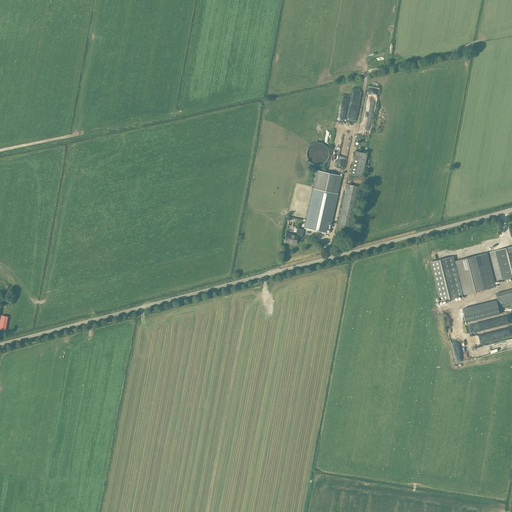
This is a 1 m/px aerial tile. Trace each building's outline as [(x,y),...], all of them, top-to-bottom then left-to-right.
[(369,87),(369,110),(376,110),(377,87),(369,87)] [(341,102),(348,104),(350,98),(343,95),(341,102)] [(337,165),(345,167),(352,135),(344,134),(337,165)] [(323,166),(330,148),(312,141),(305,159),(323,166)] [(367,153),(355,151),(350,174),(362,177),(367,153)] [(317,170),(304,228),(329,233),(326,232),(328,223),(331,224),(342,176),(317,170)] [(346,184),(345,189),(335,234),(349,237),(352,222),(354,222),(354,218),(353,218),(359,192),(360,187),(346,184)] [(297,228),(295,235),(287,233),(285,242),(295,244),(297,236),(302,237),(304,229),(297,228)] [(511,246),(488,253),(495,282),(511,277),(511,246)] [(486,253),(475,256),(455,261),(463,295),(484,290),(494,287),(486,253)] [(450,257),(431,262),(441,301),(460,296),(450,257)] [(511,305),(511,289),(496,293),(500,308),(511,305)] [(500,314),(497,300),(462,308),(466,322),(500,314)] [(8,317),(2,316),(0,324),(0,329),(6,331),(8,317)] [(511,338),(500,342),(502,349),(511,346),(511,338)]
